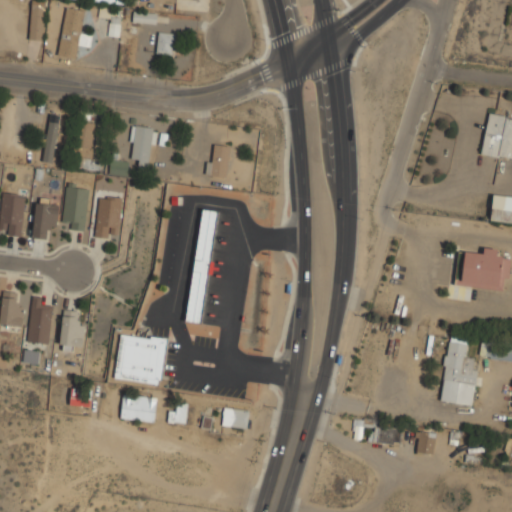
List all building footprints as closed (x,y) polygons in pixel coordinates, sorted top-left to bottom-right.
[(45,0),(30,0),(30,38),(45,38),(45,0)] [(78,57),(85,8),(65,5),(58,54),(78,57)] [(133,20),(157,23),(158,12),(134,9),(133,20)] [(119,13),(110,13),(110,35),(119,35),(119,13)] [(155,53),(173,54),(175,32),(158,30),(155,53)] [(481,154),(511,159),(511,117),(487,113),(481,154)] [(42,161),(57,163),(60,133),(57,133),(59,115),(48,114),(42,161)] [(96,124),(76,121),(71,156),(91,159),(96,124)] [(130,161),(148,163),(152,128),(131,125),(129,141),(132,141),(130,161)] [(205,175),(226,177),(228,145),(213,144),(211,162),(206,162),(205,175)] [(127,175),(128,160),(109,159),(108,175),(127,175)] [(70,229),(84,231),(89,188),(66,185),(62,222),(71,223),(70,229)] [(25,195),(2,193),(0,208),(0,228),(7,229),(6,235),(20,237),(25,195)] [(490,220),(511,222),(511,195),(492,193),(490,220)] [(99,196),(93,237),(108,239),(108,234),(117,235),(123,199),(99,196)] [(30,237),(46,239),(48,225),(55,226),(58,206),(35,202),(30,237)] [(185,321),(201,323),(216,211),(201,209),(185,321)] [(458,284),(506,291),(511,258),(501,256),(502,248),(483,245),(482,253),(463,250),(458,284)] [(0,323),(21,327),(24,305),(15,304),(17,292),(3,290),(0,309),(0,323)] [(52,305),(40,304),(41,296),(31,295),(26,341),(47,344),(52,305)] [(77,310),(62,310),(60,345),(83,346),(84,322),(77,321),(77,310)] [(160,384),(165,339),(119,334),(114,379),(160,384)] [(439,399),(472,404),(479,359),(466,357),(469,337),(448,334),(439,399)] [(511,360),(511,341),(481,337),(478,356),(511,360)] [(90,406),(90,397),(83,397),(83,392),(70,391),(69,405),(90,406)] [(154,422),(156,397),(122,394),(120,418),(154,422)] [(186,423),(186,403),(175,403),(175,410),(167,410),(167,423),(186,423)] [(221,425),(246,428),(248,410),(223,407),(221,425)] [(200,427),(210,429),(212,417),(202,416),(200,427)] [(400,426),(374,426),(374,443),(400,443),(400,426)] [(416,452),(434,452),(434,428),(416,428),(416,452)] [(511,437),(508,436),(502,457),(511,459),(511,437)]
